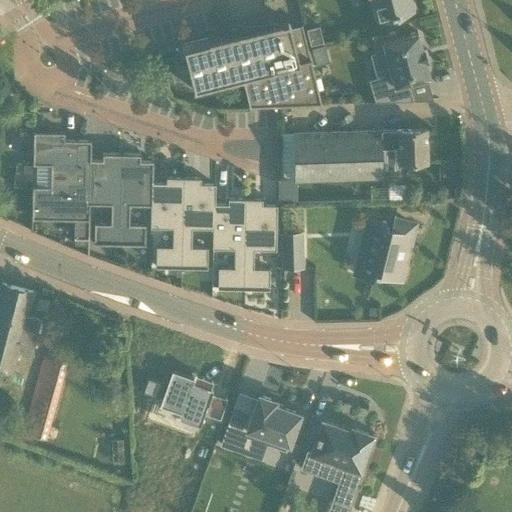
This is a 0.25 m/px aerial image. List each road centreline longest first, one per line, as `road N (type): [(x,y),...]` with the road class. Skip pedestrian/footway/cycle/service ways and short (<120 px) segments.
road 1 (secondary): [(333,346),(245,333),(0,241)]
road 2 (tertiary): [(486,128),(453,0)]
